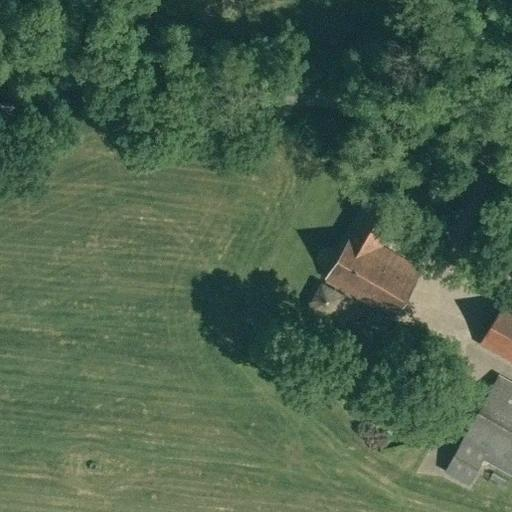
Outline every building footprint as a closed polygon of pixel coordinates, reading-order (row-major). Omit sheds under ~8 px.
[(373,201),(327,277),(392,316),(421,268),(382,245),(399,216),(373,201)] [(252,218),(258,226),(279,212),(273,203),(252,218)] [(311,298),(335,312),(345,295),(322,281),(311,298)] [(479,345),(511,362),(511,299),(508,297),(479,345)] [(445,469),(469,483),(482,458),(511,475),(511,380),(500,374),(445,469)] [(411,475),(432,485),(448,453),(427,443),(411,475)]
